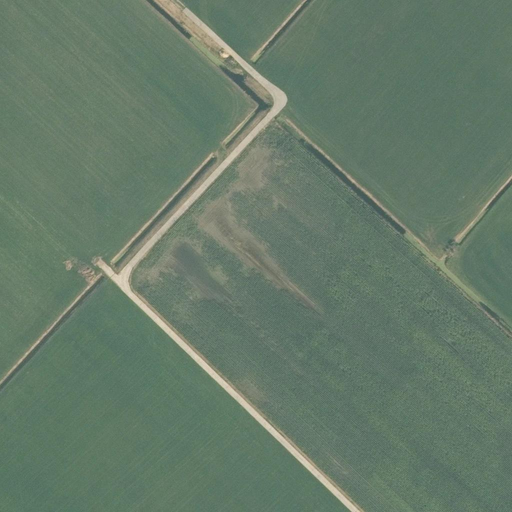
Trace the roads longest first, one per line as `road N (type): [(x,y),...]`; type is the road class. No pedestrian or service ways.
road 1 (track): [(119,281),(280,105),(279,94),(174,0)]
road 2 (track): [(356,511),(98,261)]
